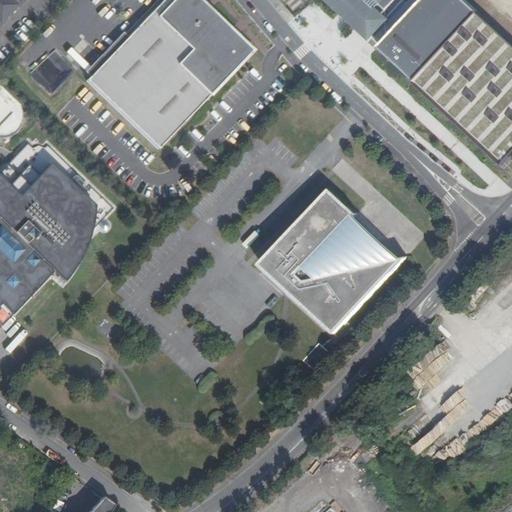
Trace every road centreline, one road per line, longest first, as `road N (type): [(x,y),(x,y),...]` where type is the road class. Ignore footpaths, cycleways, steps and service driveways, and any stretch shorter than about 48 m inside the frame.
road 1 (secondary): [(198,511),(325,406),(492,229)]
road 2 (unclassified): [(492,229),(301,52),(257,0)]
road 3 (unclassified): [(0,416),(138,511)]
